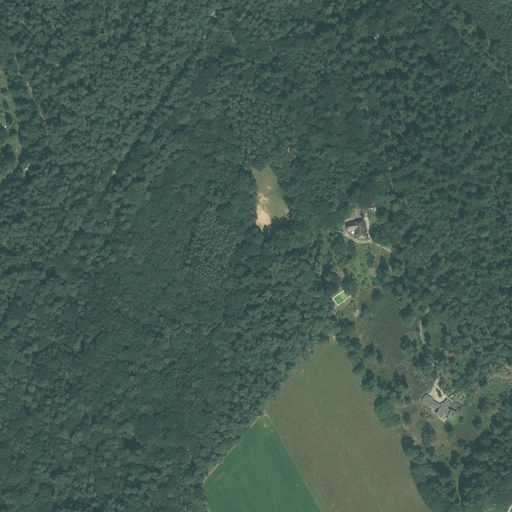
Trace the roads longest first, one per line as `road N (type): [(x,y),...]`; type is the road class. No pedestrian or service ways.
road 1 (track): [(174,79),(219,123),(176,272),(65,413),(31,511)]
road 2 (track): [(221,6),(284,110),(329,154),(372,160),(466,285),(489,267),(511,264)]
road 3 (track): [(0,342),(225,0)]
road 4 (track): [(511,245),(412,118),(407,72),(399,67),(375,63),(352,80),(332,78),(284,110)]
road 5 (track): [(82,391),(149,427),(206,471),(303,363)]
road 6 (track): [(0,23),(84,215)]
road 7 (track): [(384,178),(511,105)]
road 8 (track): [(511,94),(420,0)]
